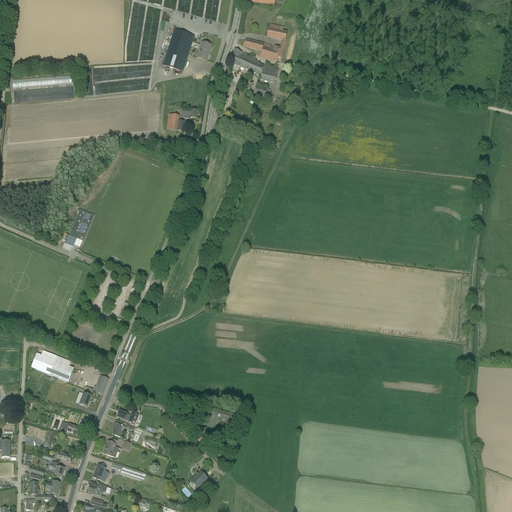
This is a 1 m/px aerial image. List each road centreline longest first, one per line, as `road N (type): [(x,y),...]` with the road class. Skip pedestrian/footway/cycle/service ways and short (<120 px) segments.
road 1 (track): [(120,402),(143,338),(213,301),(298,118),(347,96),(360,79)]
road 2 (track): [(477,511),(464,421),(493,110)]
road 3 (tertiary): [(152,289),(202,166),(240,0)]
road 4 (track): [(493,110),(268,63),(231,42)]
road 5 (residential): [(218,468),(162,409),(107,397)]
road 6 (tertiary): [(68,511),(107,397)]
